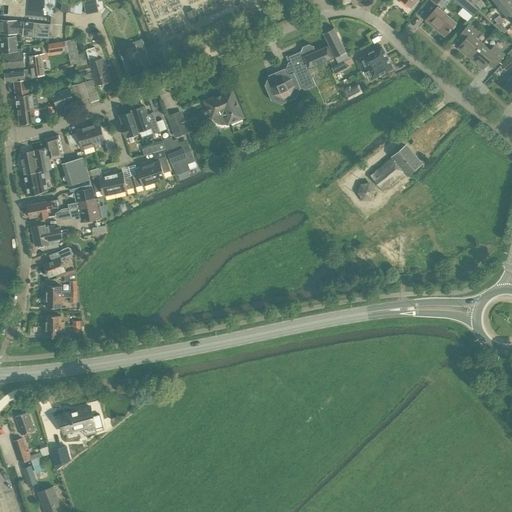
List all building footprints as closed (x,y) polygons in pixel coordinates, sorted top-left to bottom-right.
[(0,0),(0,13),(24,16),(25,0),(0,0)] [(25,0),(24,16),(24,15),(42,17),(44,0),(25,0)] [(73,0),(69,0),(68,12),(81,14),(83,2),(79,1),(73,0)] [(98,12),(96,0),(91,0),(83,2),(86,14),(98,12)] [(511,0),(505,0),(498,6),(505,16),(511,10),(511,0)] [(444,36),(455,23),(437,7),(425,20),(444,36)] [(192,23),(198,20),(194,10),(187,13),(192,23)] [(0,33),(15,33),(20,33),(23,34),(22,36),(49,38),(50,25),(34,23),(24,22),(16,21),(0,20),(0,33)] [(470,58),(482,43),(475,37),(479,32),(468,23),(456,37),(462,42),(457,47),(470,58)] [(338,63),(348,58),(346,52),(345,51),(343,46),(342,45),(340,40),(339,39),(337,34),(334,28),(333,28),(323,33),(323,34),(326,39),(326,40),(329,45),(329,46),(329,45),(335,56),(334,57),(335,57),(338,63)] [(19,54),(22,53),(21,49),(16,49),(16,42),(21,42),(20,33),(15,33),(15,36),(0,37),(1,53),(17,52),(19,52),(19,54)] [(79,74),(91,71),(90,65),(82,66),(75,39),(67,41),(71,64),(76,63),(79,74)] [(150,63),(141,39),(133,42),(134,45),(120,51),(121,53),(120,54),(122,60),(123,59),(129,75),(139,71),(138,71),(138,69),(143,67),(143,66),(150,63)] [(50,56),(58,54),(58,52),(65,51),(64,41),(48,44),(50,56)] [(482,43),(470,58),(483,69),(487,64),(493,69),(505,55),(494,45),(490,50),(482,43)] [(308,69),(333,58),(328,45),(315,50),(313,46),(309,44),(302,47),(300,51),(289,56),(289,57),(291,61),(288,62),(286,68),(268,75),(264,85),(271,100),(281,104),(296,98),(300,88),(305,90),(315,85),(308,69)] [(366,68),(387,57),(381,46),(380,46),(381,46),(360,57),(366,68)] [(97,85),(109,81),(102,57),(98,59),(94,47),(85,50),(97,85)] [(22,53),(19,54),(2,55),(3,69),(24,67),(24,60),(27,59),(26,53),(22,53)] [(32,76),(44,75),(42,60),(44,60),(44,54),(29,56),(30,66),(31,66),(32,76)] [(511,56),(510,59),(510,58),(501,65),(506,70),(511,65),(511,56)] [(392,69),(393,68),(387,57),(366,68),(372,79),(392,68),(392,69)] [(331,67),(335,74),(348,67),(344,60),(331,67)] [(13,81),(26,79),(32,79),(32,76),(31,66),(30,66),(28,66),(28,69),(24,70),(4,72),(5,82),(13,81)] [(28,94),(26,79),(13,81),(17,108),(27,107),(28,110),(33,110),(39,109),(37,93),(28,94)] [(88,97),(90,102),(99,99),(92,79),(83,82),(68,87),(69,89),(52,94),(57,108),(73,102),(73,99),(76,98),(77,101),(88,97)] [(343,90),(348,98),(354,95),(349,87),(343,90)] [(213,120),(214,122),(216,123),(220,125),(222,125),(224,125),(226,125),(229,124),(228,123),(242,117),(231,91),(209,100),(214,110),(210,112),(212,116),(210,116),(211,119),(213,120)] [(139,131),(151,127),(153,133),(160,131),(155,118),(149,120),(144,106),(131,110),(132,111),(139,131)] [(27,107),(17,108),(19,124),(35,122),(33,110),(28,110),(27,107)] [(132,111),(120,115),(123,125),(122,125),(125,136),(126,135),(127,136),(140,132),(139,131),(132,111)] [(180,112),(168,117),(175,136),(187,131),(180,112)] [(88,125),(94,146),(105,142),(107,151),(116,148),(109,125),(101,127),(100,123),(94,125),(93,123),(88,125)] [(94,146),(88,125),(82,127),(83,128),(76,130),(77,132),(67,136),(70,146),(77,144),(78,148),(82,147),(82,149),(94,146)] [(49,160),(50,160),(63,157),(62,152),(59,135),(45,139),(47,148),(49,160)] [(173,141),(171,137),(163,140),(166,149),(173,167),(176,175),(190,170),(187,162),(193,160),(186,141),(179,144),(177,139),(173,141)] [(163,142),(148,147),(150,152),(150,153),(152,152),(156,151),(165,149),(163,142)] [(406,145),(397,152),(392,156),(392,157),(370,175),(383,191),(406,173),(407,175),(421,163),(406,145)] [(38,172),(50,169),(51,169),(50,160),(49,160),(47,148),(27,152),(29,164),(32,164),(32,162),(36,162),(38,172)] [(153,161),(147,163),(154,182),(166,178),(164,173),(171,171),(165,156),(167,155),(165,149),(156,151),(158,158),(159,160),(154,162),(153,161)] [(29,164),(27,152),(20,153),(24,174),(30,173),(38,172),(36,162),(32,162),(32,164),(29,164)] [(95,199),(92,188),(90,179),(83,157),(65,162),(72,185),(83,181),(84,189),(74,191),(76,203),(95,199)] [(138,174),(132,175),(135,187),(142,185),(142,186),(154,182),(147,163),(142,165),(142,166),(136,168),(138,174)] [(30,173),(24,174),(28,196),(41,193),(41,192),(44,192),(42,184),(46,178),(51,177),(50,169),(38,172),(30,173)] [(111,173),(115,193),(127,190),(134,188),(130,176),(124,178),(123,172),(117,173),(116,172),(111,173)] [(115,193),(111,173),(105,175),(105,176),(100,177),(99,175),(92,177),(95,192),(102,191),(103,196),(115,193)] [(339,194),(322,207),(328,215),(331,213),(341,225),(338,228),(344,236),(362,222),(339,194)] [(54,213),(55,219),(70,216),(71,217),(76,220),(82,219),(83,221),(102,218),(98,198),(95,199),(76,203),(68,204),(68,207),(62,208),(54,213)] [(45,202),(27,205),(29,218),(38,216),(38,219),(48,218),(48,215),(46,208),(57,206),(56,200),(45,202)] [(316,203),(310,208),(319,219),(324,214),(316,203)] [(54,225),(45,227),(45,225),(31,227),(35,245),(37,245),(37,247),(46,245),(46,243),(48,243),(49,249),(58,247),(57,240),(62,239),(59,227),(54,228),(54,225)] [(93,227),(94,233),(102,232),(106,231),(106,228),(105,225),(93,227)] [(53,261),(44,264),(47,270),(46,271),(47,274),(48,275),(49,276),(64,270),(59,258),(67,255),(70,257),(72,253),(69,247),(68,247),(62,249),(60,251),(51,255),(53,261)] [(64,297),(70,297),(77,297),(77,291),(77,288),(76,274),(76,273),(64,276),(64,281),(60,281),(60,286),(46,286),(46,296),(64,297)] [(64,297),(46,296),(46,307),(61,307),(61,301),(64,301),(64,297)] [(61,315),(46,315),(46,326),(65,326),(65,322),(60,322),(61,315)] [(65,330),(65,326),(46,326),(46,337),(60,337),(60,330),(65,330)] [(90,406),(59,414),(63,431),(64,433),(78,429),(95,425),(96,428),(103,426),(99,413),(92,415),(90,406)] [(21,435),(34,431),(28,412),(15,416),(21,435)] [(22,438),(13,440),(20,463),(42,456),(40,452),(28,456),(22,438)] [(43,459),(34,462),(37,472),(46,469),(43,459)] [(33,469),(26,471),(28,479),(35,477),(33,469)] [(45,511),(55,511),(62,509),(53,486),(38,492),(45,511)]
